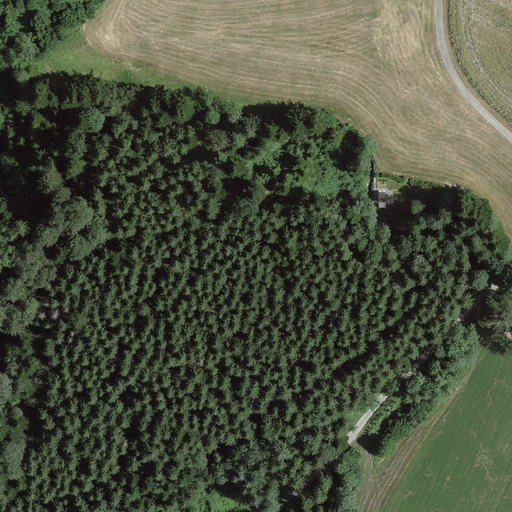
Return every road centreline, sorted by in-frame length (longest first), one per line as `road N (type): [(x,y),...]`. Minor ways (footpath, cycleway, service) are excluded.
road 1 (unclassified): [(511,275),(338,442),(266,501),(238,511)]
road 2 (unclassified): [(442,0),(461,84),(511,139)]
